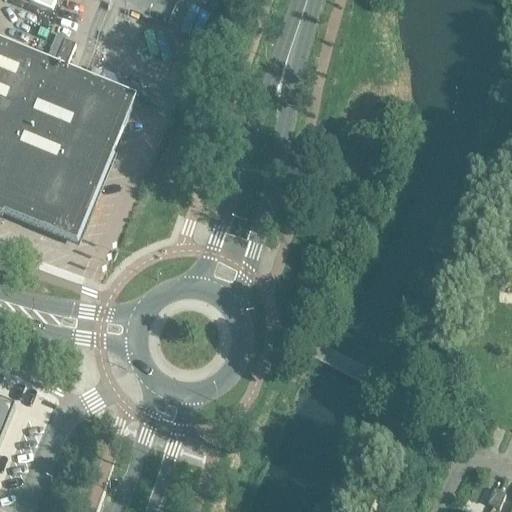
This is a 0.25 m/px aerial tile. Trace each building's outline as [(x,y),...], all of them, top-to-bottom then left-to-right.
[(0,171),(45,61),(0,42),(0,171)] [(137,99),(82,76),(45,61),(0,171),(0,212),(77,244),(119,141),(137,99)] [(0,446),(15,410),(0,403),(0,446)] [(487,507),(493,510),(500,494),(493,492),(487,507)] [(500,494),(493,510),(498,511),(499,511),(506,497),(500,494)]
